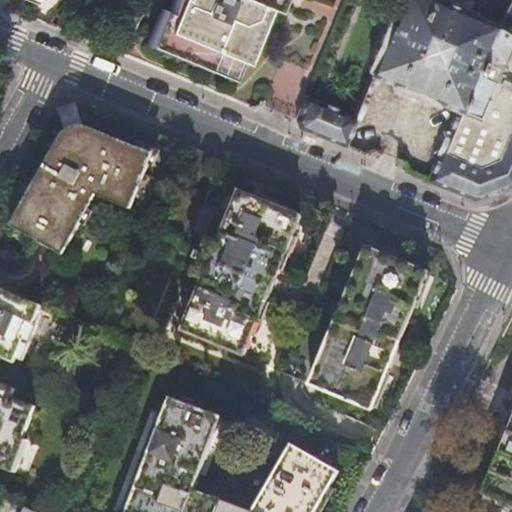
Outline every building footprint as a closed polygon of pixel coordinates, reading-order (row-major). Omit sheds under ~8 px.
[(169,0),(166,8),(160,6),(148,36),(185,51),(232,71),(261,0),(169,0)] [(427,180),(428,180),(473,199),(511,185),(511,183),(511,0),(509,0),(497,24),(473,13),(474,12),(443,0),(398,0),(390,21),(388,21),(367,69),(370,70),(369,74),(410,90),(457,110),(448,132),(446,131),(438,152),(439,153),(427,180)] [(358,117),(305,95),(293,124),(345,145),(356,119),(357,120),(358,117)] [(11,224),(64,253),(97,193),(130,206),(152,152),(114,136),(86,125),(82,124),(80,124),(76,125),(71,126),(68,128),(65,130),(63,133),(36,180),(11,224)] [(184,329),(245,354),(302,213),(271,200),(242,188),(221,240),(210,235),(203,250),(199,248),(196,256),(200,258),(194,272),(205,276),(184,329)] [(369,244),(312,382),(373,408),(398,347),(430,270),(369,244)] [(42,304),(0,285),(0,355),(14,361),(24,338),(21,337),(27,321),(33,324),(42,304)] [(0,380),(0,390),(13,396),(17,387),(0,380)] [(13,396),(0,390),(0,465),(10,469),(23,436),(35,404),(13,396)] [(252,511),(193,489),(221,416),(170,396),(126,511),(314,511),(325,494),(338,472),(291,445),(252,511)] [(511,411),(508,420),(497,447),(502,448),(491,475),(484,492),(511,503),(511,411)] [(27,438),(23,436),(10,469),(14,471),(27,438)] [(1,498),(0,499),(0,511),(22,511),(24,507),(1,498)]
